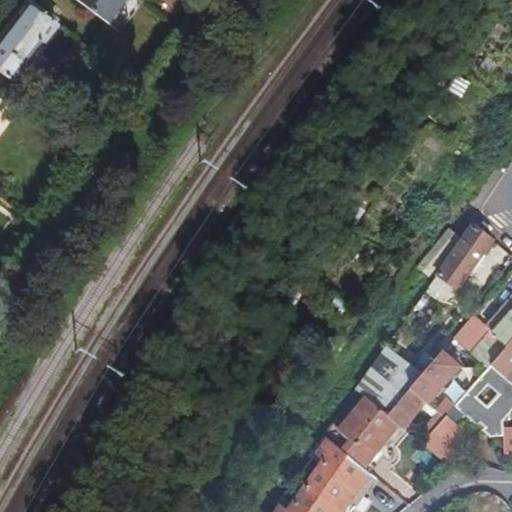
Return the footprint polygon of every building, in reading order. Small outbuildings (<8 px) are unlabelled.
[(54,23),(24,0),(0,31),(0,74),(4,78),(9,81),(54,23)] [(86,0),(117,25),(138,0),(143,0),(145,1),(145,0),(86,0)] [(34,110),(48,121),(53,115),(39,104),(34,110)] [(478,265),(495,241),(475,224),(456,251),(478,265)] [(477,267),(478,265),(456,251),(440,275),(461,289),(477,267)] [(461,289),(440,275),(432,286),(453,301),(461,289)] [(493,366),(511,343),(511,303),(489,328),(496,335),(477,358),(490,369),(493,366)] [(496,335),(489,328),(476,317),(456,340),(477,358),(496,335)] [(511,343),(493,366),(505,377),(511,368),(511,343)] [(413,390),(430,370),(421,363),(407,378),(395,369),(402,359),(388,349),(370,374),(358,390),(368,398),(390,415),(413,390)] [(429,404),(454,375),(458,378),(462,373),(459,370),(461,366),(445,353),(436,364),(430,370),(413,390),(428,402),(429,404)] [(504,420),(511,410),(511,382),(505,377),(493,366),(490,369),(456,408),(491,438),(505,437),(504,420)] [(407,428),(428,402),(413,390),(390,415),(368,398),(341,429),(334,424),(325,436),(332,440),(364,467),(400,424),(407,428)] [(430,438),(446,419),(442,414),(425,433),(430,438)] [(467,436),(446,419),(430,438),(425,444),(445,461),(467,436)] [(364,467),(332,440),(322,454),(328,459),(308,486),(341,511),(342,511),(349,503),(356,508),(377,477),(364,467)] [(341,511),(308,486),(290,511),(284,507),(280,511),(341,511)]
